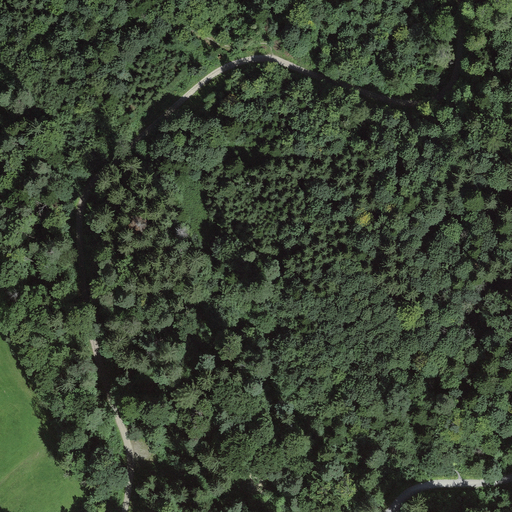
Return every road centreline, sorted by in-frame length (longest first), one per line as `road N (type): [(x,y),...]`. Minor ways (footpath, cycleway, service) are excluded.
road 1 (track): [(117,511),(126,469),(123,416),(71,233),(87,184),(216,71),(247,60),(278,58),(410,103),(439,96),(454,77),(460,0)]
road 2 (track): [(396,511),(400,499),(431,482),(511,477)]
